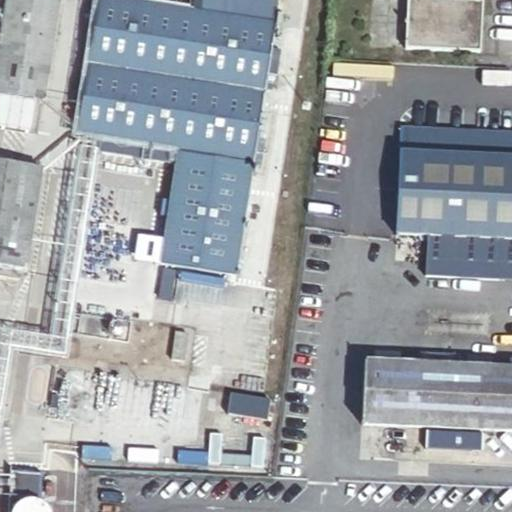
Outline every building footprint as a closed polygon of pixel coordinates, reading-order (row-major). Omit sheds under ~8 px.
[(0,94),(45,102),(61,3),(42,0),(8,0),(0,49),(0,94)] [(237,278),(277,26),(202,14),(199,0),(193,0),(191,13),(107,0),(100,0),(78,137),(80,137),(176,153),(178,154),(160,267),(237,278)] [(277,26),(281,2),(265,0),(199,0),(202,14),(277,26)] [(511,0),(409,0),(407,51),(481,55),(484,0),(511,0)] [(511,269),(511,373),(365,365),(361,426),(511,434),(511,137),(400,131),(393,263),(511,269)] [(176,153),(80,137),(79,147),(175,163),(176,153)] [(0,269),(22,273),(39,172),(0,166),(0,269)] [(128,290),(138,230),(69,218),(58,278),(128,290)] [(184,365),(188,337),(175,335),(172,364),(184,365)] [(11,501),(31,502),(33,481),(13,481),(11,501)]
